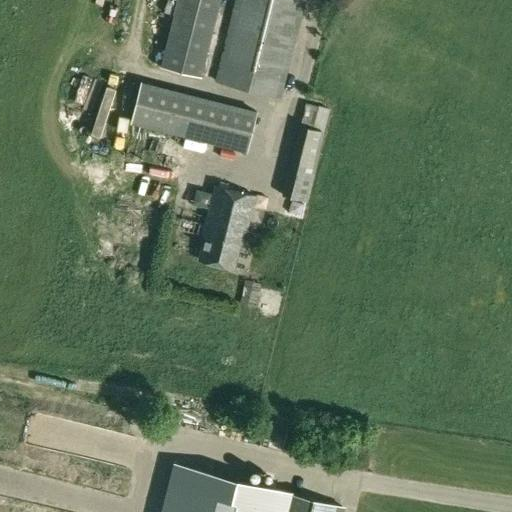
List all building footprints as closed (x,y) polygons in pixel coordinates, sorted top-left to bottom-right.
[(177,0),(160,66),(200,76),(219,0),(177,0)] [(280,96),(304,0),(236,0),(216,80),(280,96)] [(247,150),(256,111),(140,82),(130,121),(247,150)] [(299,125),(282,194),(306,200),(323,131),(299,125)] [(205,222),(198,221),(200,215),(182,210),(178,225),(202,232),(205,233),(198,259),(233,267),(240,242),(243,243),(255,195),(214,185),(205,222)] [(289,455),(292,416),(268,414),(264,453),(289,455)] [(299,511),(303,496),(173,464),(160,511),(299,511)] [(303,496),(299,511),(341,511),(343,506),(303,496)]
